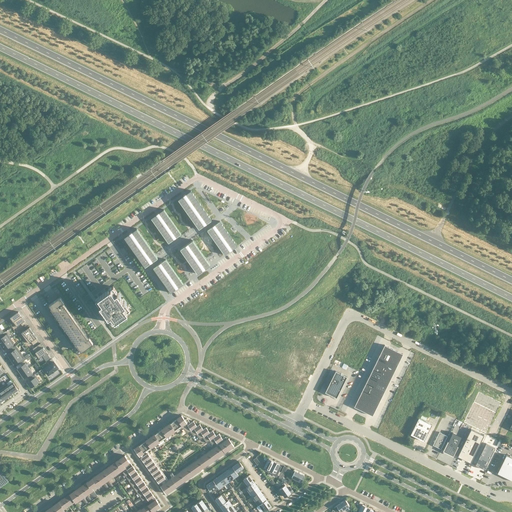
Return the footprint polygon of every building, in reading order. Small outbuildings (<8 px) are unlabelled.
[(191,190),(178,199),(199,229),(204,225),(203,224),(206,222),(207,224),(212,220),(191,190)] [(156,215),(151,218),(168,243),(174,239),(173,238),(175,236),(176,238),(181,234),(164,209),(159,213),(160,214),(157,216),(156,215)] [(212,226),(207,230),(224,255),(230,251),(229,250),(231,248),(232,250),(237,246),(220,221),(215,225),(216,226),(213,228),(212,226)] [(129,234),(124,237),(145,267),(150,263),(149,262),(152,260),(153,262),(158,258),(137,228),(132,232),(133,233),(130,235),(129,234)] [(185,245),(180,249),(198,274),(203,270),(202,269),(204,267),(205,269),(210,265),(193,240),(188,244),(189,245),(186,247),(185,245)] [(158,264),(153,268),(171,293),(176,289),(175,288),(177,286),(178,288),(183,284),(166,259),(161,263),(162,264),(159,266),(158,264)] [(96,299),(113,323),(130,311),(113,287),(96,299)] [(60,297),(49,305),(82,351),(93,343),(89,338),(86,333),(74,316),(60,297)] [(19,312),(9,318),(15,327),(25,321),(19,312)] [(309,313),(238,362),(294,389),(313,350),(310,349),(312,345),(315,346),(327,322),(309,313)] [(32,331),(30,327),(22,333),(24,337),(32,331)] [(32,331),(24,337),(29,343),(31,342),(33,345),(38,341),(36,338),(37,338),(32,331)] [(8,334),(0,339),(0,343),(1,345),(11,338),(8,334)] [(11,338),(1,345),(4,350),(7,348),(9,350),(11,348),(13,347),(11,345),(14,343),(11,338)] [(41,343),(33,349),(36,353),(41,349),(41,348),(42,347),(43,347),(41,343)] [(10,353),(8,355),(11,359),(21,352),(16,345),(13,347),(11,348),(9,350),(10,353)] [(385,345),(354,407),(372,416),(403,354),(385,345)] [(41,349),(36,353),(39,358),(42,356),(44,359),(49,356),(46,353),(47,352),(43,347),(42,347),(41,348),(41,349)] [(21,352),(11,359),(14,364),(17,362),(19,364),(26,359),(21,352)] [(413,357),(402,380),(411,385),(422,362),(413,357)] [(48,363),(42,366),(44,369),(48,375),(52,372),(53,372),(54,371),(55,371),(55,370),(58,368),(54,362),(49,365),(48,363)] [(23,365),(18,369),(21,373),(23,372),(29,368),(31,366),(29,363),(26,364),(25,363),(25,364),(23,365)] [(23,372),(21,373),(24,378),(27,376),(28,379),(34,375),(32,372),(29,368),(23,372)] [(347,377),(336,371),(331,379),(332,380),(326,392),(333,395),(332,396),(337,398),(347,377)] [(30,381),(27,383),(31,388),(32,387),(32,388),(36,385),(35,384),(39,382),(40,381),(35,374),(34,375),(28,379),(30,381)] [(11,380),(7,383),(8,385),(13,393),(18,390),(13,382),(12,382),(11,380)] [(7,383),(2,387),(9,396),(13,393),(8,385),(7,383)] [(422,383),(414,398),(428,405),(435,389),(422,383)] [(2,387),(0,388),(0,392),(5,399),(9,396),(2,387)] [(462,395),(458,404),(467,409),(471,400),(472,400),(476,390),(470,387),(468,389),(465,387),(462,395)] [(479,392),(464,422),(486,433),(501,403),(479,392)] [(182,416),(174,421),(179,428),(182,425),(186,422),(188,425),(191,423),(190,423),(187,418),(185,420),(182,415),(182,416)] [(419,418),(411,434),(424,441),(432,425),(419,418)] [(179,428),(174,421),(143,443),(147,450),(146,451),(146,450),(139,455),(153,475),(158,483),(167,477),(148,451),(154,447),(157,450),(158,449),(155,446),(179,429),(180,430),(183,428),(184,427),(182,425),(179,428)] [(193,421),(190,423),(191,423),(188,425),(184,427),(183,428),(187,433),(190,431),(197,426),(193,421)] [(200,424),(197,426),(190,431),(194,437),(197,435),(196,434),(203,429),(200,424)] [(206,427),(203,429),(196,434),(197,435),(200,440),(203,438),(210,433),(210,432),(206,427)] [(471,461),(484,435),(471,429),(457,456),(462,459),(463,457),(471,461)] [(213,430),(210,432),(210,433),(203,438),(207,443),(209,441),(216,436),(213,430)] [(433,445),(441,449),(447,436),(439,432),(433,445)] [(448,441),(443,451),(444,451),(451,454),(452,452),(454,453),(462,437),(453,432),(448,442),(448,441)] [(219,434),(216,436),(209,441),(213,446),(217,444),(216,443),(223,439),(219,434)] [(225,437),(223,439),(216,443),(217,444),(218,446),(220,445),(227,440),(225,437)] [(229,439),(227,440),(220,445),(225,452),(234,446),(229,438),(228,438),(229,439)] [(143,443),(135,449),(134,449),(139,455),(146,450),(146,451),(147,450),(143,443)] [(486,443),(476,463),(485,468),(495,448),(486,443)] [(218,446),(217,444),(213,446),(214,447),(174,475),(172,473),(170,474),(172,477),(168,479),(167,477),(158,483),(166,494),(166,493),(168,492),(225,452),(220,445),(218,446)] [(129,461),(125,455),(125,456),(117,461),(122,469),(125,467),(124,465),(129,461)] [(511,457),(506,455),(497,473),(506,477),(511,480),(511,457)] [(269,458),(263,469),(269,472),(274,461),(269,458)] [(122,469),(117,461),(108,467),(114,475),(122,469)] [(136,471),(129,461),(124,465),(125,467),(127,470),(123,473),(127,478),(136,471)] [(279,463),(274,461),(269,472),(274,474),(274,475),(276,477),(279,471),(276,470),(279,463)] [(240,462),(233,467),(237,472),(244,467),(240,462)] [(114,475),(108,467),(100,473),(105,481),(114,475)] [(237,472),(233,467),(228,470),(234,478),(238,474),(237,472)] [(234,478),(228,470),(224,473),(229,481),(234,478)] [(291,476),(301,482),(302,482),(305,476),(294,470),(291,476)] [(140,476),(136,471),(127,478),(130,483),(140,476)] [(105,481),(100,473),(89,481),(79,488),(85,496),(93,490),(92,488),(93,486),(95,485),(97,487),(105,481)] [(228,482),(222,474),(218,477),(223,485),(228,482)] [(254,482),(249,475),(244,479),(249,486),(254,482)] [(144,481),(140,476),(130,483),(134,488),(144,481)] [(223,485),(218,477),(213,480),(217,486),(219,488),(223,485)] [(217,486),(213,480),(206,485),(210,491),(217,486)] [(147,486),(144,481),(134,488),(137,493),(147,486)] [(257,486),(254,482),(249,486),(246,487),(249,492),(257,486)] [(278,487),(280,489),(285,497),(293,492),(290,487),(288,489),(283,483),(278,487)] [(151,492),(147,486),(137,493),(141,499),(151,492)] [(260,491),(257,486),(249,492),(252,496),(260,491)] [(85,496),(79,488),(71,494),(75,500),(75,501),(76,502),(85,496)] [(263,495),(260,491),(252,496),(256,501),(263,495)] [(154,497),(151,492),(141,499),(145,504),(149,501),(154,497)] [(75,500),(71,494),(65,498),(64,499),(58,502),(63,509),(69,505),(70,504),(75,501),(75,500)] [(226,502),(221,495),(216,498),(221,506),(226,502)] [(266,500),(263,495),(256,501),(259,505),(261,504),(261,503),(266,500)] [(161,505),(154,497),(149,501),(151,503),(155,509),(160,505),(160,506),(161,505)] [(201,500),(197,503),(202,511),(207,508),(209,510),(212,508),(208,504),(206,505),(201,500)] [(228,500),(226,502),(221,506),(224,510),(231,505),(228,500)] [(263,511),(271,507),(266,500),(261,503),(261,504),(259,505),(263,511)] [(346,500),(345,500),(334,508),(337,511),(339,511),(345,508),(347,511),(351,508),(346,500)] [(63,509),(58,502),(50,508),(52,511),(61,511),(64,510),(63,509)] [(201,511),(202,511),(197,503),(192,506),(195,511),(201,511)]
